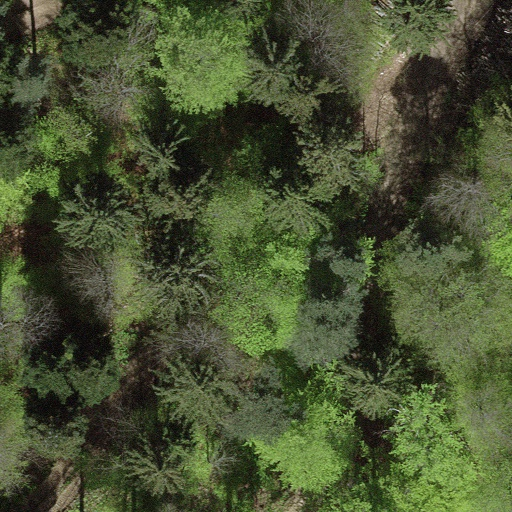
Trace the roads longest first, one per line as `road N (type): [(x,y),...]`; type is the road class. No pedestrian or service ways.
road 1 (track): [(411,120),(72,419),(0,458)]
road 2 (track): [(442,0),(308,511)]
